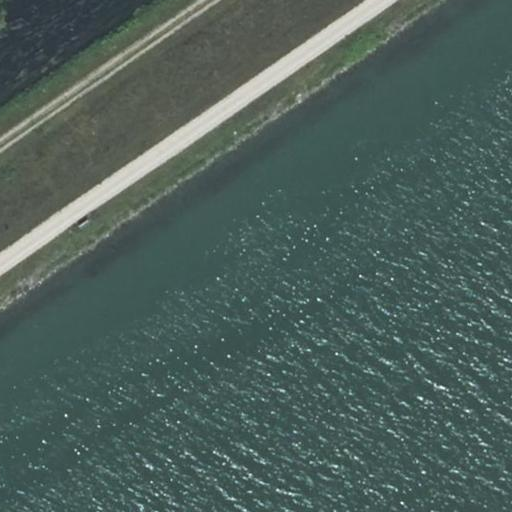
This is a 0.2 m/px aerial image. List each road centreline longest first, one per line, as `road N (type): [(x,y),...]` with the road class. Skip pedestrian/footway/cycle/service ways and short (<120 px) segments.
road 1 (track): [(381,0),(0,266)]
road 2 (track): [(0,142),(204,0)]
